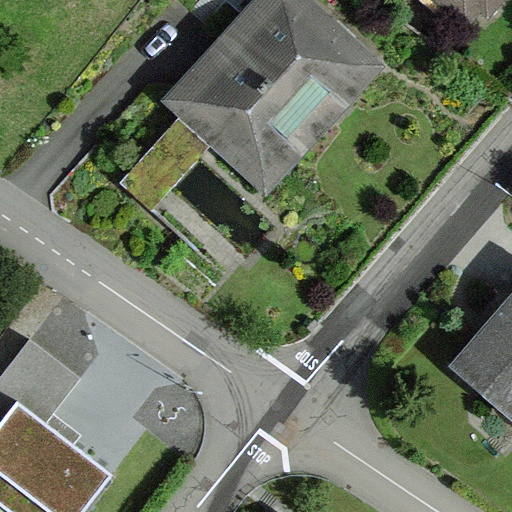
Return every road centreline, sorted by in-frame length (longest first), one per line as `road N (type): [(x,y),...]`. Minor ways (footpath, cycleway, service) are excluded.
road 1 (residential): [(273,407),(347,335),(511,143)]
road 2 (residential): [(273,407),(0,216)]
road 3 (residential): [(429,511),(273,407)]
road 4 (residential): [(192,511),(273,407)]
